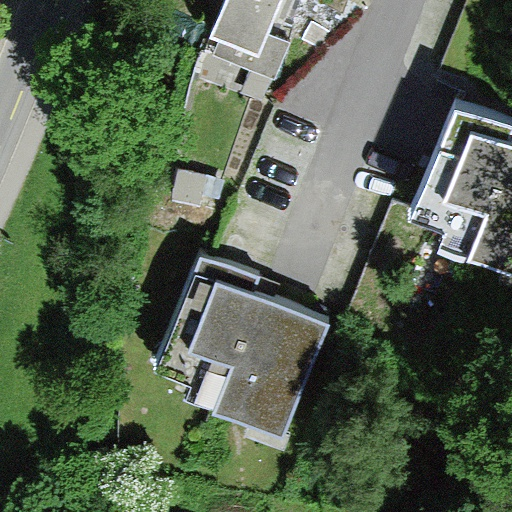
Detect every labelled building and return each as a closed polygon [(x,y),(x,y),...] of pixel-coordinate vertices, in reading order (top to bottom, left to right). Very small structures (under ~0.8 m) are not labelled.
[(279,0),(213,0),(203,27),(260,49),(279,0)] [(511,0),(465,0),(439,66),(496,89),(511,49),(511,0)] [(511,265),(511,135),(506,133),(511,118),(511,117),(456,95),(411,206),(449,221),(474,231),(468,247),(511,265)] [(411,206),(392,198),(370,251),(427,274),(449,221),(411,206)] [(258,271),(200,248),(157,359),(220,384),(214,401),(283,428),(327,315),(252,286),(258,271)] [(427,274),(370,251),(348,307),(404,330),(427,274)]
